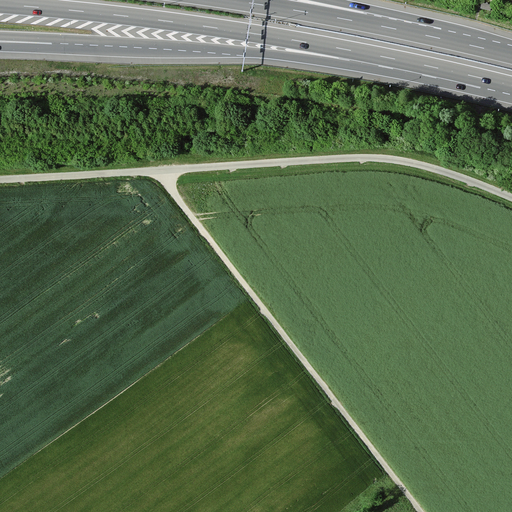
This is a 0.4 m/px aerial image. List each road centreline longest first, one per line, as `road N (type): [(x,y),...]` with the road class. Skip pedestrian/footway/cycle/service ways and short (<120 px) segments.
road 1 (track): [(511,197),(411,162),(370,157),(0,179)]
road 2 (track): [(163,170),(420,511)]
road 3 (motorway): [(0,4),(350,50)]
road 4 (motorway): [(52,38),(350,50)]
road 5 (motorway): [(350,50),(511,85)]
road 6 (motorway): [(511,55),(364,22)]
road 7 (motorway): [(364,22),(228,0)]
